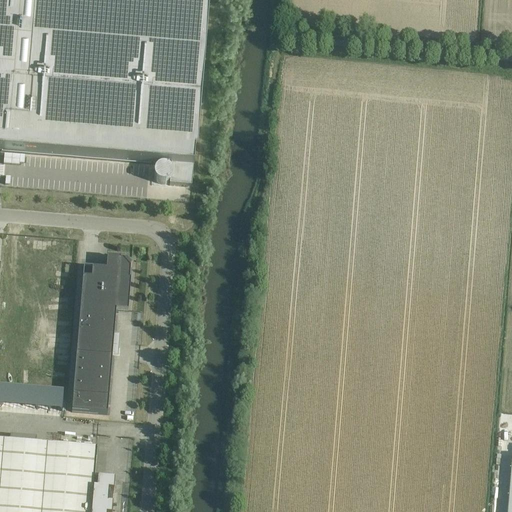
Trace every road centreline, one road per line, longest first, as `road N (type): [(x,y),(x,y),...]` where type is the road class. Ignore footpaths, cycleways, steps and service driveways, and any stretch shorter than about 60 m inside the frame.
road 1 (track): [(272,36),(255,192),(241,236),(220,511)]
road 2 (unclassified): [(147,511),(167,244),(148,228),(0,215)]
road 3 (unclassified): [(511,57),(292,38)]
